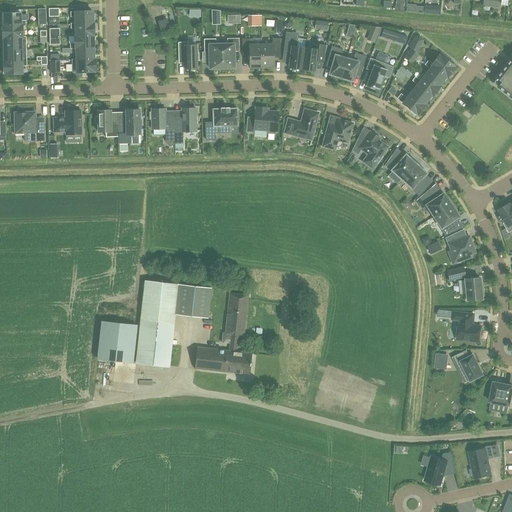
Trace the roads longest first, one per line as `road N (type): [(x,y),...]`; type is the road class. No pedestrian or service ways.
road 1 (residential): [(511,433),(397,440),(229,397),(175,393)]
road 2 (residential): [(420,139),(366,107),(306,87),(113,88)]
road 3 (track): [(0,426),(175,393)]
road 4 (residential): [(506,333),(500,266),(475,201)]
